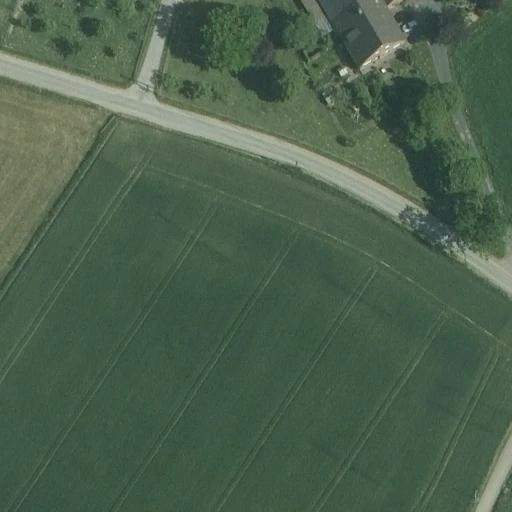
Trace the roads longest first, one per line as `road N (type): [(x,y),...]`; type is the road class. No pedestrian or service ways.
road 1 (unclassified): [(136,104),(303,159),(431,219),(511,277)]
road 2 (unclassified): [(0,65),(136,104)]
